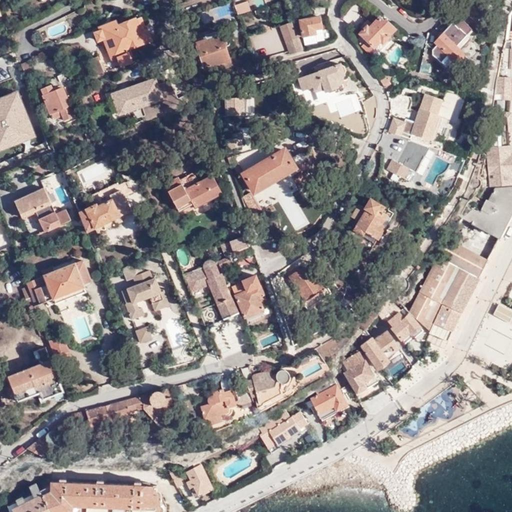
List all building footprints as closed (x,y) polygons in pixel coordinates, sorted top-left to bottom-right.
[(238,14),(250,10),(246,0),(235,4),(238,14)] [(471,27),(447,3),(446,14),(451,19),(450,21),(452,24),(434,42),(436,44),(432,49),(426,42),(422,62),(424,63),(433,54),(439,61),(446,54),(450,57),(451,59),(452,60),(454,61),(456,61),(458,60),(460,59),(461,58),(462,56),(462,54),(461,51),(460,50),(459,48),(455,44),(466,33),(471,27)] [(102,31),(96,33),(99,41),(105,39),(113,61),(119,59),(122,66),(132,62),(129,54),(132,53),(130,48),(151,40),(142,17),(139,18),(138,15),(130,18),(129,15),(127,15),(121,17),(120,19),(121,21),(117,23),(117,22),(101,28),(102,31)] [(316,35),(315,30),(322,29),(320,18),(301,21),(303,37),(316,35)] [(363,30),(357,37),(359,39),(358,40),(361,43),(359,44),(370,55),(376,49),(377,50),(390,37),(389,36),(395,29),(386,21),(385,22),(380,18),(376,22),(373,20),(372,22),(369,20),(361,27),(363,30)] [(304,52),(293,22),(278,27),(289,54),(304,52)] [(316,35),(303,37),(305,46),(316,44),(316,42),(324,41),(322,29),(315,30),(316,35)] [(227,41),(225,41),(222,34),(222,32),(197,40),(199,45),(198,45),(205,67),(231,58),(227,46),(230,45),(230,42),(228,40),(227,41)] [(470,37),(466,33),(455,44),(459,48),(470,37)] [(411,56),(420,37),(416,37),(409,35),(407,34),(400,50),(411,56)] [(446,54),(439,61),(443,64),(450,57),(446,54)] [(99,57),(90,61),(96,77),(105,73),(99,57)] [(34,76),(29,62),(21,65),(27,79),(34,76)] [(291,65),(294,73),(302,70),(299,62),(291,65)] [(288,75),(294,73),(291,65),(285,67),(288,75)] [(304,78),(299,79),(303,91),(313,88),(315,93),(325,90),(326,92),(338,88),(337,86),(338,86),(340,85),(342,83),(343,82),(343,79),(344,75),(346,71),(344,67),(341,65),(326,70),(325,67),(318,69),(319,73),(304,78)] [(299,79),(304,78),(302,70),(294,73),(296,80),(299,79)] [(290,82),(296,80),(294,73),(288,75),(290,82)] [(380,79),(386,87),(392,84),(387,75),(380,79)] [(158,84),(156,79),(118,94),(116,92),(107,96),(111,106),(117,104),(122,116),(145,107),(148,113),(145,115),(147,118),(182,101),(180,97),(178,98),(170,79),(158,84)] [(43,96),(51,113),(59,109),(62,115),(65,120),(75,115),(62,88),(53,92),(51,86),(42,90),(44,95),(43,96)] [(20,93),(0,100),(0,152),(37,139),(20,93)] [(396,119),(391,132),(395,133),(402,136),(406,125),(415,128),(411,139),(426,144),(430,146),(442,116),(439,115),(445,99),(428,93),(417,122),(406,118),(405,122),(396,119)] [(407,116),(413,98),(397,93),(391,111),(407,116)] [(335,121),(351,105),(342,96),(326,112),(335,121)] [(59,109),(51,113),(54,119),(62,115),(59,109)] [(511,166),(511,113),(493,114),(490,126),(483,149),(488,153),(496,153),(497,168),(511,166)] [(411,139),(402,136),(395,133),(380,166),(385,169),(382,175),(391,179),(394,174),(409,181),(426,144),(411,139)] [(233,140),(226,143),(228,150),(236,147),(233,140)] [(414,183),(430,146),(426,144),(409,181),(414,183)] [(455,159),(434,148),(418,180),(439,190),(441,185),(450,189),(464,161),(455,157),(455,159)] [(245,176),(257,195),(299,168),(287,150),(245,176)] [(52,187),(67,179),(64,173),(63,173),(62,168),(39,180),(43,187),(50,184),(52,187)] [(182,211),(193,204),(195,208),(219,196),(213,186),(217,184),(212,176),(201,182),(196,172),(181,181),(177,174),(165,181),(182,211)] [(219,196),(222,194),(217,184),(213,186),(219,196)] [(22,218),(35,213),(45,232),(71,220),(65,208),(55,212),(43,187),(14,200),(22,218)] [(465,218),(501,237),(511,218),(511,217),(511,187),(498,188),(490,202),(488,202),(486,204),(485,203),(483,206),(485,207),(481,213),(473,209),(465,218)] [(122,192),(112,197),(122,215),(131,210),(122,192)] [(247,201),(259,221),(268,214),(257,195),(247,201)] [(83,198),(75,201),(86,229),(88,233),(96,228),(121,216),(113,200),(98,207),(97,205),(88,209),(83,198)] [(365,208),(359,204),(351,217),(365,225),(360,233),(381,246),(399,216),(371,198),(365,208)] [(121,216),(96,228),(99,234),(123,222),(121,216)] [(231,241),(235,253),(250,246),(246,235),(231,241)] [(438,256),(480,277),(489,260),(448,239),(438,256)] [(233,263),(229,255),(224,258),(219,261),(222,268),(233,263)] [(461,313),(480,277),(438,256),(408,310),(429,331),(442,304),(443,304),(461,313)] [(29,287),(33,297),(36,306),(55,299),(85,287),(84,284),(92,282),(84,260),(56,271),(54,266),(44,270),(46,275),(27,282),(29,287)] [(239,313),(234,299),(223,272),(221,273),(216,262),(212,260),(208,260),(207,261),(205,265),(205,267),(183,274),(193,296),(212,288),(219,305),(225,320),(239,313)] [(285,268),(287,271),(298,264),(296,261),(285,268)] [(303,271),(298,264),(287,271),(302,292),(299,294),(309,309),(312,306),(307,300),(329,286),(323,278),(320,280),(313,269),(309,272),(305,271),(305,270),(303,271)] [(143,298),(151,295),(152,299),(155,305),(169,300),(166,292),(163,293),(158,280),(155,281),(152,272),(136,278),(139,286),(130,290),(132,296),(126,298),(129,305),(128,305),(131,315),(138,312),(136,305),(139,304),(144,302),(143,298)] [(245,317),(264,309),(266,315),(270,313),(264,299),(266,298),(256,274),(239,282),(242,291),(236,294),(245,317)] [(329,286),(307,300),(312,306),(333,292),(329,286)] [(27,299),(33,297),(29,287),(23,289),(27,299)] [(85,287),(55,299),(56,303),(87,292),(85,287)] [(130,290),(124,292),(126,298),(132,296),(130,290)] [(41,317),(36,306),(33,297),(27,299),(34,320),(41,317)] [(169,300),(155,305),(157,312),(171,307),(169,300)] [(411,335),(421,328),(408,310),(402,314),(401,311),(402,310),(397,302),(380,314),(384,318),(390,320),(395,326),(394,327),(405,342),(413,337),(411,335)] [(138,312),(131,315),(133,321),(146,316),(144,309),(141,310),(139,304),(136,305),(138,312)] [(436,337),(448,342),(461,313),(443,304),(430,332),(436,337)] [(511,320),(511,317),(511,311),(499,305),(494,315),(510,322),(511,320)] [(264,309),(245,317),(248,323),(266,315),(264,309)] [(390,330),(376,340),(367,327),(359,336),(364,343),(363,344),(380,367),(395,357),(398,361),(407,354),(390,330)] [(411,335),(413,337),(414,338),(414,339),(424,332),(421,328),(411,335)] [(149,329),(138,333),(142,344),(153,340),(149,329)] [(63,336),(49,341),(57,361),(70,356),(63,336)] [(40,363),(8,376),(12,385),(5,388),(10,402),(17,399),(18,401),(37,393),(41,403),(49,400),(48,397),(63,391),(46,347),(34,352),(37,359),(38,358),(40,363)] [(365,359),(364,359),(359,352),(352,355),(342,367),(357,392),(359,393),(360,396),(363,396),(368,393),(368,391),(368,390),(367,388),(378,381),(365,359)] [(252,376),(245,379),(257,408),(284,394),(279,383),(281,383),(283,382),(285,381),(286,379),(287,377),(286,374),(286,372),(284,371),(282,369),(280,369),(278,369),(276,369),(276,371),(273,372),(271,369),(253,371),(252,374),(252,376)] [(329,382),(332,388),(326,392),(311,399),(312,400),(308,403),(310,408),(316,406),(322,417),(336,409),(337,410),(348,404),(343,395),(348,393),(345,387),(340,389),(339,387),(348,381),(344,375),(329,382)] [(326,392),(332,388),(329,382),(323,386),(326,392)] [(209,401),(211,403),(201,406),(205,419),(208,418),(210,424),(229,418),(227,412),(228,412),(229,411),(229,410),(229,406),(236,404),(229,383),(222,385),(223,389),(213,392),(214,395),(212,395),(211,395),(210,396),(209,397),(209,398),(209,400),(209,401)] [(154,393),(151,396),(144,395),(139,396),(143,407),(144,407),(160,425),(162,426),(164,426),(166,425),(168,424),(170,422),(171,420),(172,418),(171,416),(171,415),(169,409),(171,408),(173,407),(175,405),(176,403),(177,400),(177,398),(176,396),(175,393),(173,392),(171,390),(168,390),(166,390),(165,390),(163,393),(158,391),(154,393)] [(129,411),(143,407),(139,396),(86,411),(88,418),(89,424),(129,414),(129,411)] [(295,406),(301,415),(302,414),(303,415),(311,411),(310,408),(308,403),(306,400),(295,406)] [(336,409),(322,417),(324,420),(349,406),(348,404),(337,410),(336,409)] [(72,414),(53,429),(55,430),(57,431),(59,433),(73,422),(88,418),(86,411),(72,414)] [(313,430),(303,415),(302,414),(301,415),(283,424),(280,418),(260,429),(272,453),(282,448),(280,445),(302,433),(304,436),(313,430)] [(60,434),(59,433),(57,431),(55,430),(53,429),(28,448),(38,452),(50,442),(52,443),(54,443),(56,443),(58,441),(59,440),(60,438),(60,436),(60,434)] [(199,493),(212,486),(200,464),(187,471),(190,477),(187,478),(195,495),(199,493)] [(179,470),(177,467),(171,470),(171,471),(177,483),(184,480),(179,470)] [(50,471),(36,481),(37,484),(50,511),(166,511),(167,506),(162,496),(157,495),(157,486),(142,486),(142,483),(139,483),(138,486),(104,484),(104,482),(101,481),(101,484),(66,483),(66,480),(51,479),(50,471)] [(50,511),(37,484),(30,487),(34,494),(35,497),(13,508),(15,511),(50,511)] [(25,499),(18,502),(9,507),(11,511),(15,511),(13,508),(35,497),(34,494),(25,499)]
